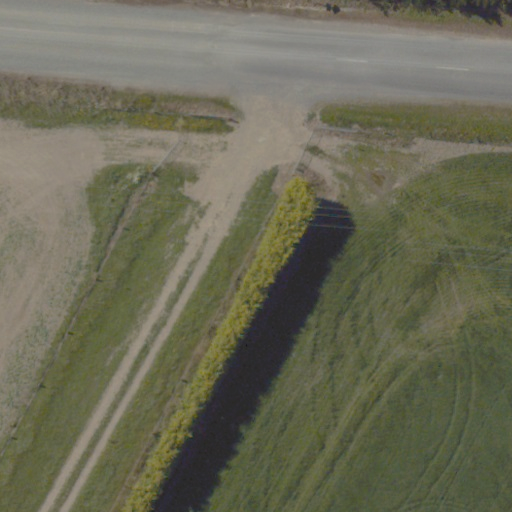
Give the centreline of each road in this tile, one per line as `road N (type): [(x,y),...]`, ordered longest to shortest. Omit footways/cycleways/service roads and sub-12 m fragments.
road 1 (track): [(286,57),(43,511)]
road 2 (unclassified): [(511,73),(0,31)]
